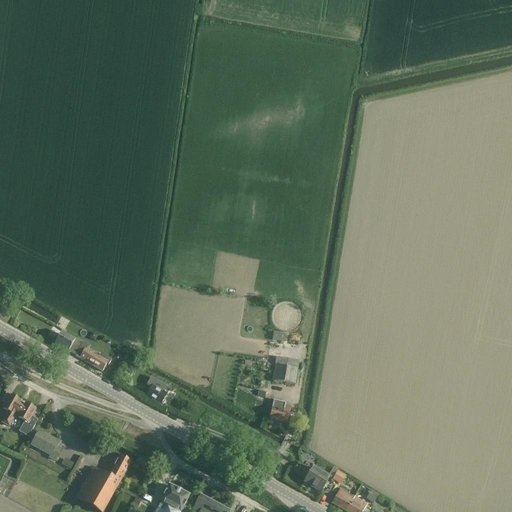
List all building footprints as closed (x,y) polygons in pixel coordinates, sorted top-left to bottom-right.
[(80,347),(80,346),(74,343),(75,341),(61,333),(53,347),(66,355),(67,353),(73,357),(80,347)] [(273,333),(272,342),(284,343),(285,335),(273,333)] [(98,358),(85,351),(88,347),(83,343),(81,347),(80,346),(80,347),(73,357),(94,369),(97,364),(95,363),(98,358)] [(97,364),(94,369),(101,373),(106,366),(108,367),(111,362),(100,355),(98,358),(95,363),(97,364)] [(275,366),(272,383),(295,386),(297,369),(275,366)] [(122,375),(118,382),(125,386),(129,380),(122,375)] [(166,397),(170,389),(151,378),(146,386),(151,389),(145,398),(160,406),(166,396),(166,397)] [(6,413),(0,424),(8,428),(18,411),(16,410),(20,402),(10,396),(11,395),(6,392),(0,402),(4,405),(1,410),(6,413)] [(287,425),(290,408),(285,407),(285,404),(273,401),(269,421),(287,425)] [(25,405),(17,419),(22,421),(24,422),(18,432),(27,438),(28,436),(37,421),(37,420),(32,417),(35,411),(25,405)] [(55,462),(61,451),(55,448),(58,443),(38,432),(30,447),(49,457),(48,459),(55,462)] [(94,511),(103,511),(130,464),(119,457),(108,477),(92,468),(74,501),(91,510),(94,511)] [(64,460),(61,466),(70,470),(73,464),(64,460)] [(310,473),(297,465),(292,473),(305,480),(303,484),(320,494),(329,479),(312,469),(310,473)] [(345,478),(337,473),(332,481),(341,486),(345,478)] [(180,511),(188,496),(168,486),(154,511),(180,511)] [(343,511),(344,511),(353,498),(340,490),(331,504),(343,511)] [(372,507),(376,500),(378,496),(371,492),(368,496),(364,503),(372,507)] [(229,511),(200,496),(193,509),(197,511),(229,511)] [(130,508),(131,508),(136,511),(141,502),(142,501),(136,498),(130,508)] [(353,498),(344,511),(362,511),(367,506),(353,498)]
